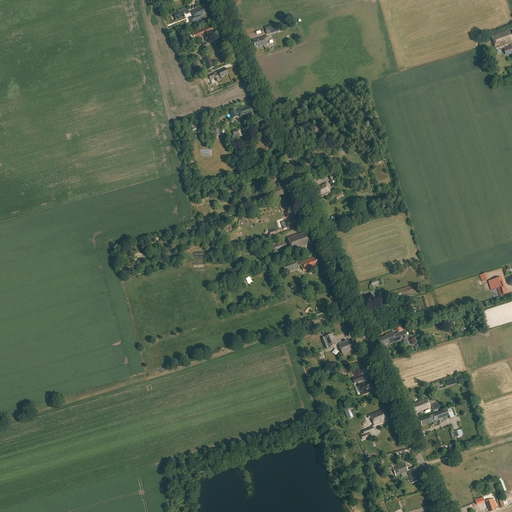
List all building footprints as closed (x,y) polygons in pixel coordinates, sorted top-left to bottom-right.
[(178,13),(174,15),(176,21),(185,18),(184,15),(189,13),(187,8),(177,11),(178,13)] [(192,12),(193,16),(189,18),(191,24),(201,20),(200,17),(204,16),(203,14),(205,14),(202,8),(192,12)] [(211,32),(212,32),(209,25),(192,33),(195,40),(204,37),(204,35),(206,34),(208,36),(212,35),(211,32)] [(265,29),(267,35),(282,31),(280,25),(265,29)] [(511,43),(511,40),(509,31),(491,37),(495,50),(511,43)] [(256,49),(266,46),(270,45),(267,37),(253,41),(255,48),(256,47),(256,49)] [(511,47),(503,49),(505,56),(511,54),(511,47)] [(208,70),(214,68),(208,56),(203,58),(208,70)] [(197,74),(203,72),(198,60),(192,63),(197,74)] [(210,80),(219,76),(220,79),(229,75),(226,69),(208,76),(210,80)] [(254,112),(251,105),(238,110),(238,111),(236,112),(235,110),(230,112),(233,119),(238,117),(237,115),(239,114),(241,118),(252,114),(252,113),(254,112)] [(334,171),(328,173),(331,181),(337,179),(334,171)] [(262,181),(264,187),(275,184),(274,181),(275,180),(274,177),(268,179),(262,181)] [(319,184),(317,185),(316,184),(313,185),(314,188),(313,188),(317,198),(329,192),(325,183),(319,186),(319,184)] [(288,191),(285,184),(281,186),(271,191),(274,198),(282,195),(283,196),(287,195),(286,192),(288,191)] [(296,218),(295,217),(284,221),(287,229),(298,225),(298,223),(299,223),(297,218),(296,218)] [(310,244),(306,231),(287,238),(293,252),(302,249),(303,251),(304,251),(305,254),(307,253),(306,250),(305,248),(307,247),(306,246),(310,244)] [(251,241),(251,244),(270,239),(269,235),(251,241)] [(282,242),(281,243),(280,241),(270,244),(273,251),(284,247),(282,242)] [(296,261),(281,267),(284,274),(299,268),(298,267),(302,266),(304,272),(309,269),(309,268),(312,267),(312,268),(316,267),(316,265),(318,264),(315,257),(300,262),(301,263),(297,264),(296,261)] [(494,290),(497,289),(499,296),(507,294),(506,291),(504,291),(500,278),(491,281),(494,290)] [(392,301),(420,293),(417,284),(389,292),(392,301)] [(373,302),(370,293),(359,298),(363,306),(373,302)] [(407,337),(405,331),(394,335),(392,332),(385,335),(385,336),(377,340),(380,346),(383,345),(387,344),(388,345),(407,337)] [(324,338),(321,339),(323,345),(326,344),(328,349),(337,346),(332,334),(324,338)] [(357,348),(354,340),(350,342),(350,340),(338,345),(342,355),(343,355),(354,350),(357,348)] [(354,384),(359,382),(363,380),(364,380),(360,370),(350,374),(354,384)] [(363,380),(359,382),(359,383),(358,384),(362,395),(374,391),(370,381),(364,383),(364,382),(363,382),(363,380)] [(430,408),(427,399),(418,402),(418,403),(412,406),(414,412),(415,411),(416,412),(423,410),(430,408)] [(457,417),(453,407),(430,416),(430,415),(420,418),(421,419),(419,420),(422,427),(433,423),(432,421),(435,420),(435,421),(449,416),(450,419),(457,417)] [(368,420),(371,419),(374,425),(386,420),(383,412),(382,413),(381,411),(367,416),(368,420)] [(364,435),(361,436),(363,441),(370,438),(368,433),(373,431),(371,427),(363,431),(364,435)] [(461,430),(452,433),(454,439),(463,436),(461,430)] [(396,477),(408,472),(412,483),(420,479),(415,468),(407,471),(405,465),(398,467),(397,466),(394,468),(394,469),(393,470),(396,477)] [(492,499),(485,502),(489,510),(495,508),(492,499)]
